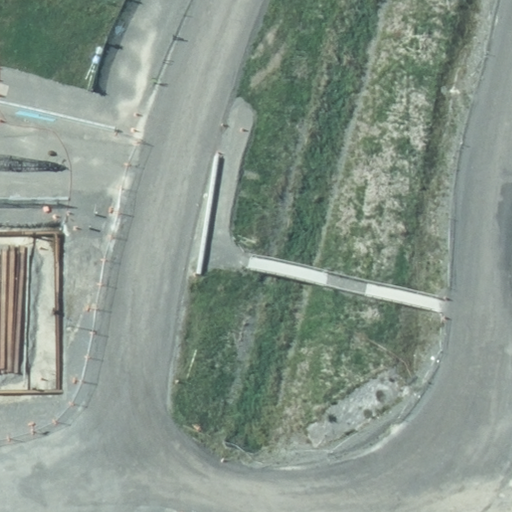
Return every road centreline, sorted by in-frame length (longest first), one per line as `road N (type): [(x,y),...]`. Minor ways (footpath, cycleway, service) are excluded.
road 1 (track): [(171,0),(105,149),(95,250),(113,369),(188,482),(226,511)]
road 2 (track): [(511,436),(188,482),(0,476)]
